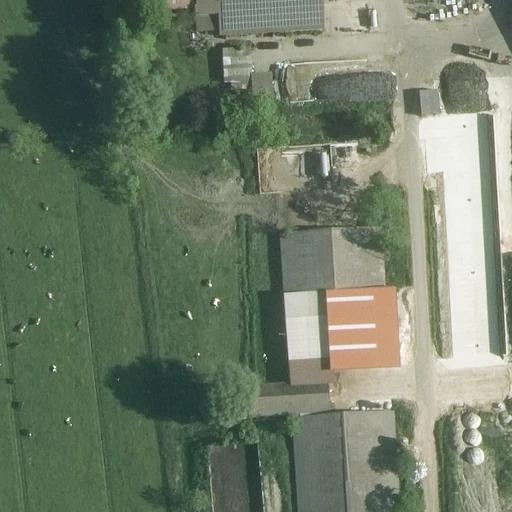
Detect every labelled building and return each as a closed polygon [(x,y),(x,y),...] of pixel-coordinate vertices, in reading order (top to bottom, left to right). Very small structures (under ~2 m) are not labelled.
[(226,34),(330,27),(328,0),(173,0),(174,3),(207,1),(208,15),(225,14),(226,34)] [(255,99),(275,98),(273,73),(253,74),(251,51),(224,53),(226,81),(253,79),(255,99)] [(292,66),(293,102),(373,99),(372,62),(292,66)] [(296,381),(340,378),(333,282),(382,279),(378,223),(286,230),(296,381)] [(511,380),(500,380),(500,410),(511,409),(511,380)] [(297,419),(302,511),(398,511),(393,414),(297,419)]
